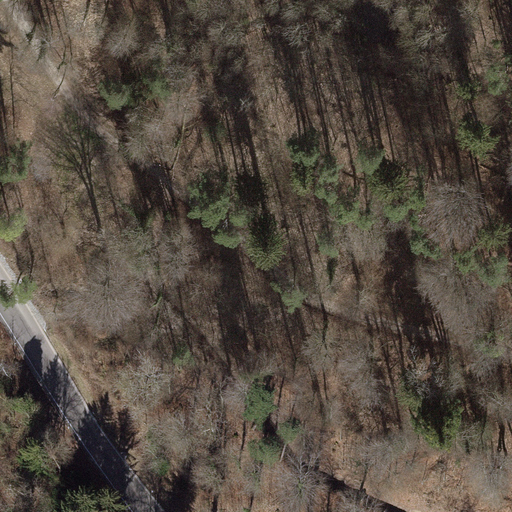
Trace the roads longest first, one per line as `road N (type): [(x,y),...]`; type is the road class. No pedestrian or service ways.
road 1 (track): [(511,354),(304,295),(84,114),(10,0)]
road 2 (tertiary): [(0,283),(83,426),(150,511)]
